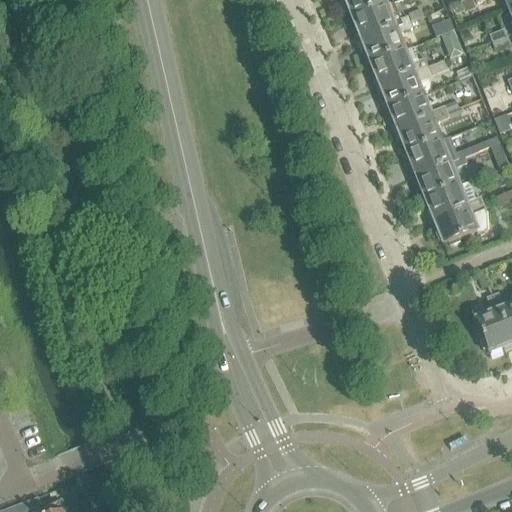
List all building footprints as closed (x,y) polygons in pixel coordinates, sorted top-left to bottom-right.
[(343,0),(352,22),(385,9),(381,0),(343,0)] [(511,0),(502,0),(507,13),(511,11),(511,0)] [(361,44),(408,25),(406,20),(400,22),(393,5),(385,9),(352,22),(361,44)] [(423,20),(420,12),(408,17),(412,25),(423,20)] [(453,34),(448,24),(432,30),(436,41),(440,39),(453,34)] [(408,25),(361,44),(370,67),(403,54),(396,37),(410,31),(408,25)] [(470,43),(466,33),(459,36),(463,46),(470,43)] [(490,46),(505,40),(503,34),(487,40),(490,46)] [(505,40),(490,46),(492,52),(508,46),(505,40)] [(379,90),(427,71),(424,65),(419,67),(413,50),(403,54),(370,67),(379,90)] [(444,64),(427,71),(431,81),(432,80),(432,79),(447,73),(444,64)] [(427,71),(379,90),(388,112),(421,99),(416,87),(431,81),(427,71)] [(471,80),(468,72),(456,77),(459,85),(471,80)] [(497,106),(493,97),(485,100),(489,109),(497,106)] [(398,135),(445,116),(442,110),(428,116),(421,99),(388,112),(398,135)] [(458,111),(455,105),(442,110),(445,116),(458,111)] [(460,117),(458,111),(445,116),(447,122),(460,117)] [(445,116),(398,135),(407,158),(439,145),(433,128),(447,122),(445,116)] [(416,181),(463,162),(461,157),(456,159),(449,141),(439,145),(407,158),(416,181)] [(499,173),(507,170),(498,147),(490,150),(499,173)] [(463,162),(416,181),(425,204),(458,191),(450,173),(465,167),(463,162)] [(467,188),(458,191),(425,204),(434,226),(482,207),(479,202),(474,204),(467,188)] [(443,249),(448,247),(449,250),(460,246),(459,243),(475,236),(476,239),(487,234),(486,216),(484,213),(482,207),(434,226),(443,249)] [(489,291),(482,274),(476,276),(483,294),(489,291)] [(511,347),(511,309),(503,313),(498,299),(492,301),(511,348),(511,347)] [(511,348),(492,301),(487,303),(492,317),(475,323),(482,342),(479,343),(483,353),(486,352),(488,357),(511,348)] [(18,508),(7,511),(33,511),(41,509),(38,501),(18,508)]
